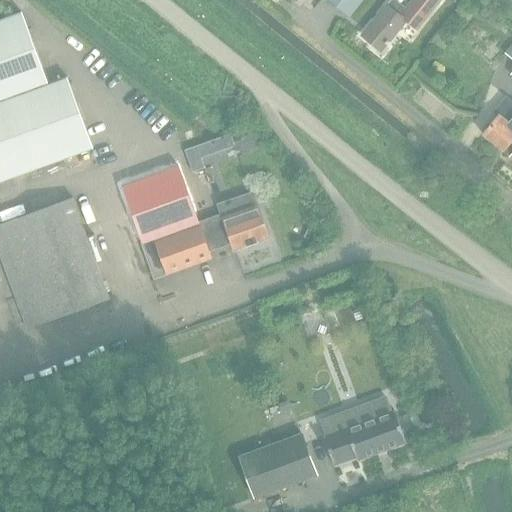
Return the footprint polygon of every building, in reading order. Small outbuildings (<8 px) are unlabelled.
[(389,0),(361,35),(380,50),(404,21),(415,30),(439,0),(438,0),(410,0),(404,7),(395,0),(389,0)] [(20,12),(0,19),(0,179),(90,147),(64,77),(46,84),(20,12)] [(497,114),(482,133),(502,150),(506,145),(511,149),(511,152),(510,156),(511,157),(511,156),(511,143),(511,142),(511,102),(506,97),(494,111),(497,114)] [(110,129),(121,124),(112,102),(101,106),(110,129)] [(184,148),(192,171),(207,165),(199,143),(184,148)] [(174,157),(129,171),(140,203),(184,189),(174,157)] [(42,186),(44,194),(66,186),(64,179),(42,186)] [(209,257),(206,249),(196,221),(186,191),(142,206),(152,234),(140,239),(153,276),(209,257)] [(71,197),(0,223),(0,254),(26,325),(107,296),(71,197)] [(266,235),(254,202),(196,221),(206,249),(230,240),(232,248),(266,235)] [(283,386),(266,392),(270,404),(287,398),(283,386)] [(420,394),(424,411),(437,408),(433,391),(420,394)] [(355,456),(356,459),(405,441),(393,409),(323,435),(333,464),(355,456)] [(254,497),(315,474),(300,432),(238,455),(254,497)]
